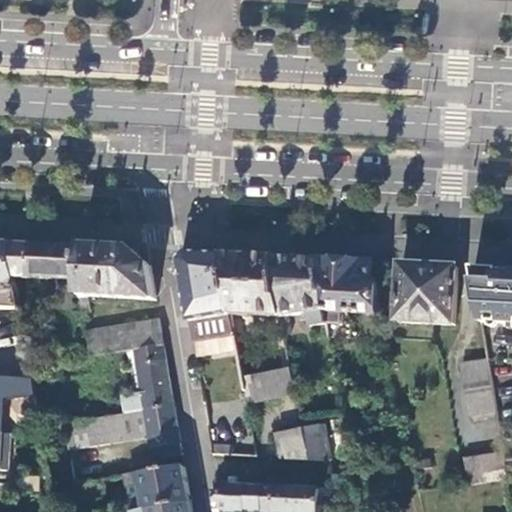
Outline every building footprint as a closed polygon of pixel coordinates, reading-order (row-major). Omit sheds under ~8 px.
[(0,243),(0,308),(21,310),(15,276),(10,244),(0,243)] [(20,245),(10,244),(15,276),(30,277),(31,245),(20,245)] [(62,247),(31,245),(30,277),(74,280),(74,286),(81,286),(83,248),(62,247)] [(111,249),(83,248),(81,286),(80,296),(84,314),(92,313),(89,297),(158,301),(152,267),(134,251),(111,249)] [(205,254),(187,254),(182,261),(192,322),(235,316),(224,255),(205,254)] [(224,255),(235,316),(283,317),(275,258),(253,257),(224,255)] [(275,258),(283,317),(285,331),(286,334),(293,333),(290,316),(307,314),(309,326),(328,324),(319,261),(298,259),(275,258)] [(353,262),(319,261),(328,324),(331,339),(353,338),(354,324),(344,324),(344,313),(380,316),(381,284),(376,284),(377,264),(353,262)] [(415,265),(400,265),(397,323),(458,326),(461,268),(447,267),(415,265)] [(511,326),(511,270),(506,270),(475,269),(476,276),(484,324),(511,326)] [(161,320),(88,334),(93,362),(131,354),(137,353),(166,347),(161,320)] [(238,336),(237,326),(228,327),(230,337),(238,336)] [(270,334),(278,372),(292,370),(286,334),(285,331),(270,334)] [(246,383),(238,336),(230,337),(207,341),(209,356),(215,387),(215,388),(234,385),(246,383)] [(202,341),(196,343),(198,358),(205,357),(202,341)] [(169,369),(166,347),(137,353),(144,394),(138,395),(125,397),(127,414),(147,411),(176,406),(169,369)] [(144,394),(137,353),(131,354),(138,395),(144,394)] [(205,357),(198,358),(200,364),(204,389),(215,387),(209,356),(205,357)] [(499,413),(490,360),(462,365),(471,417),(499,413)] [(0,367),(0,378),(32,380),(30,369),(0,367)] [(278,372),(253,377),(258,403),(297,395),(292,370),(278,372)] [(4,391),(30,392),(30,381),(4,380),(4,391)] [(248,392),(246,383),(234,385),(238,403),(245,402),(243,393),(248,392)] [(179,424),(176,406),(147,411),(151,437),(153,449),(182,444),(179,424)] [(127,414),(68,424),(72,450),(151,437),(147,411),(127,414)] [(320,426),(304,429),(310,460),(327,461),(320,426)] [(310,460),(304,429),(291,432),(297,459),(310,460)] [(278,434),(283,459),(297,459),(291,432),(278,434)] [(0,476),(13,477),(15,436),(0,434),(0,476)] [(466,459),(470,486),(510,479),(506,453),(466,459)] [(50,491),(45,462),(37,462),(42,495),(51,496),(50,491)] [(136,474),(128,475),(134,511),(143,511),(193,504),(189,485),(187,469),(142,476),(136,474)] [(357,492),(355,477),(339,477),(338,491),(357,492)] [(321,511),(322,495),(322,490),(220,485),(221,492),(225,511),(231,511),(321,511)] [(62,511),(58,490),(50,491),(51,496),(53,511),(62,511)]
